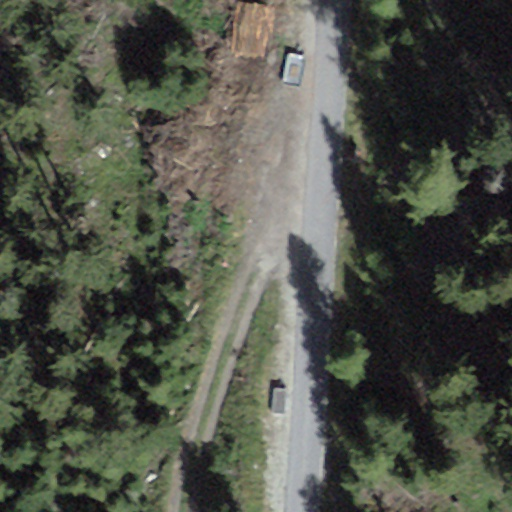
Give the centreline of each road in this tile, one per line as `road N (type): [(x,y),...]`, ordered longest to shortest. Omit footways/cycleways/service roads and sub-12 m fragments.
road 1 (unclassified): [(335,0),(302,511)]
road 2 (track): [(182,511),(253,271),(328,128)]
